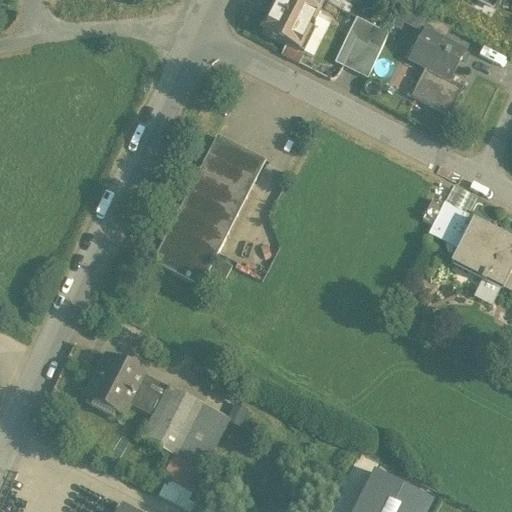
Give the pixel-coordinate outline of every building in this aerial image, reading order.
[(317,14),(290,0),(278,0),(261,35),(286,48),(302,57),(303,55),(314,34),(309,31),(317,14)] [(290,0),(317,14),(323,4),(315,0),(290,0)] [(475,0),(474,2),(477,3),(479,0),(490,0),(497,4),(494,10),(496,11),(501,0),(475,0)] [(404,23),(417,30),(424,17),(402,6),(391,28),(399,32),(404,23)] [(314,34),(303,55),(313,60),(330,24),(317,14),(309,31),(314,34)] [(447,29),(424,17),(417,30),(423,33),(424,32),(441,41),(447,29)] [(387,37),(356,21),(347,37),(355,40),(341,70),(366,82),(387,37)] [(441,41),(424,32),(423,33),(415,50),(418,52),(425,73),(411,99),(447,118),(460,91),(444,83),(452,67),(456,69),(464,53),(441,41)] [(297,67),(302,57),(286,48),(281,59),(297,67)] [(264,165),(216,140),(151,266),(199,291),(264,165)] [(453,190),(444,207),(445,207),(444,209),(464,219),(465,218),(466,218),(475,201),(453,190)] [(442,208),(432,202),(421,222),(432,228),(442,208)] [(464,219),(444,209),(445,207),(444,207),(443,208),(442,208),(432,228),(433,228),(429,236),(459,252),(472,228),(463,223),(466,218),(465,218),(464,219)] [(500,242),(473,228),(474,227),(473,226),(459,252),(453,266),(481,281),(480,284),(483,286),(487,279),(501,286),(499,290),(500,290),(501,289),(511,267),(511,246),(501,241),(500,242)] [(218,263),(203,292),(216,298),(231,269),(218,263)] [(511,267),(501,289),(511,294),(511,267)] [(143,377),(107,358),(85,401),(121,419),(132,397),(157,410),(166,391),(142,378),(143,377)] [(157,410),(140,442),(174,460),(201,407),(167,390),(157,410)] [(427,511),(432,504),(373,475),(354,511),(427,511)]
